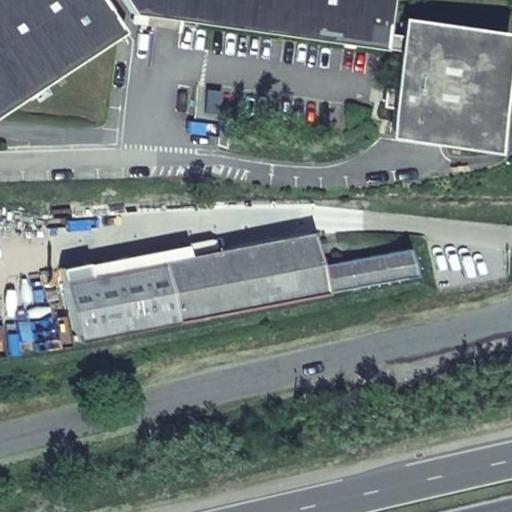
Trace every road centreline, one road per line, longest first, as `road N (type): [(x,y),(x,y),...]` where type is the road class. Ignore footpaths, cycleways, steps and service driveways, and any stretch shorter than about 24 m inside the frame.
road 1 (residential): [(0,442),(511,313)]
road 2 (primary): [(511,459),(285,511)]
